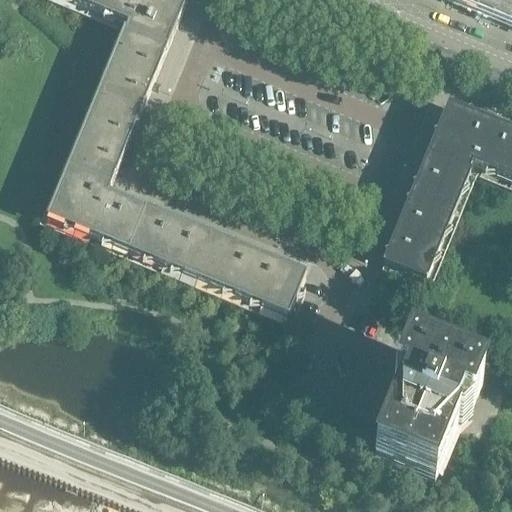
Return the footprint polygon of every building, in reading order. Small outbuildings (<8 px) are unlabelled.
[(36,0),(86,20),(94,0),(36,0)] [(187,6),(172,0),(94,0),(86,20),(119,34),(118,36),(124,38),(126,39),(166,55),(187,6)] [(511,0),(435,0),(511,31),(511,0)] [(138,125),(166,55),(126,39),(124,38),(118,36),(90,105),(138,125)] [(109,194),(138,125),(90,105),(61,174),(105,192),(109,194)] [(509,194),(511,185),(511,139),(448,113),(427,162),(468,179),(470,180),(475,182),(476,181),(509,194)] [(470,180),(468,179),(427,162),(411,202),(453,220),(459,222),(475,182),(470,180)] [(125,265),(145,217),(102,199),(105,192),(61,174),(39,229),(125,265)] [(459,222),(453,220),(411,202),(380,277),(428,297),(459,222)] [(194,293),(213,245),(145,217),(125,265),(194,293)] [(305,282),(213,245),(194,293),(291,333),(304,300),(299,298),(305,282)] [(467,419),(469,420),(469,419),(482,388),(482,387),(410,358),(409,359),(397,390),(396,390),(398,391),(398,409),(397,408),(377,456),(374,463),(434,488),(436,480),(456,432),(454,431),(467,419)] [(291,421),(300,399),(299,400),(289,396),(289,395),(288,395),(279,417),(291,421)] [(302,426),(312,403),(311,403),(311,405),(300,400),(301,399),(300,399),(291,421),(302,426)] [(313,430),(323,408),(322,408),(322,409),(311,405),(312,403),(302,426),(313,430)] [(325,435),(334,412),(333,413),(322,409),(323,408),(313,430),(325,435)] [(335,439),(345,416),(344,416),(344,418),(334,414),(334,412),(325,435),(335,439)] [(347,444),(356,421),(355,422),(344,418),(345,417),(345,416),(335,439),(347,444)] [(358,448),(367,425),(366,427),(356,423),(356,421),(347,444),(358,448)] [(367,425),(358,448),(370,453),(378,431),(367,426),(367,425)]
